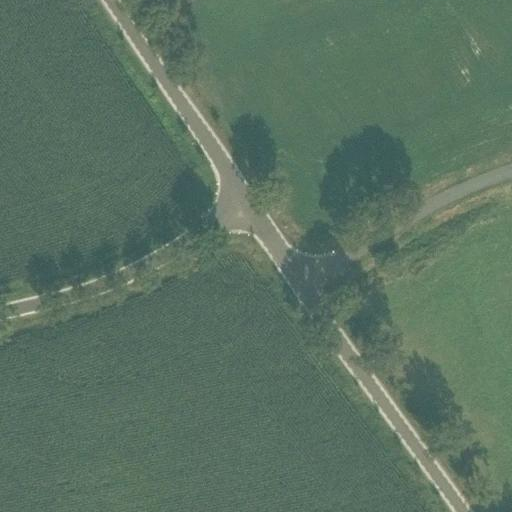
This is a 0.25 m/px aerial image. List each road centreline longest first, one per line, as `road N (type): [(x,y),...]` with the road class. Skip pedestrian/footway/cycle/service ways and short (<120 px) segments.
road 1 (unclassified): [(0,315),(129,275),(246,200)]
road 2 (unclassified): [(453,511),(300,287)]
road 3 (unclassified): [(246,200),(108,0)]
road 4 (unclassified): [(300,287),(414,209),(511,174)]
